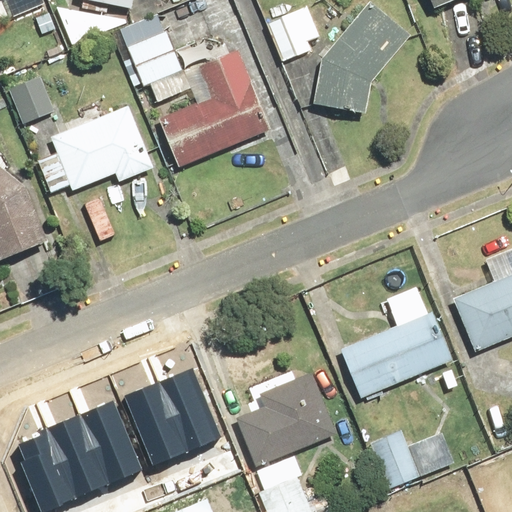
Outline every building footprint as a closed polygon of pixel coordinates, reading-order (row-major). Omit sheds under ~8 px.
[(44,3),(42,0),(5,0),(13,17),(44,3)] [(132,10),(134,0),(77,0),(132,10)] [(429,0),(434,11),(463,0),(429,0)] [(367,113),(371,83),(410,37),(369,3),(320,61),(313,106),(367,113)] [(284,14),(281,6),(266,10),(282,60),(309,52),(307,45),(321,41),(310,6),(284,14)] [(158,14),(120,30),(143,85),(181,70),(158,14)] [(159,120),(179,169),(272,133),(239,51),(197,67),(210,99),(159,120)] [(41,76),(8,90),(22,123),(55,109),(41,76)] [(128,109),(50,138),(71,194),(115,178),(118,186),(152,174),(128,109)] [(0,262),(48,244),(27,189),(0,168),(0,262)] [(511,276),(453,301),(476,356),(511,341),(511,276)] [(341,352),(361,401),(452,364),(432,315),(341,352)] [(235,422),(254,468),(336,436),(309,370),(258,391),(265,410),(235,422)] [(127,396),(154,466),(219,441),(192,371),(127,396)] [(21,462),(41,511),(49,511),(148,472),(117,398),(36,431),(38,437),(18,445),(24,460),(21,462)] [(401,432),(371,444),(387,485),(418,473),(408,448),(401,432)] [(441,435),(408,448),(418,473),(419,476),(452,462),(441,435)] [(302,475),(260,493),(267,511),(316,511),(317,511),(302,475)] [(211,511),(208,501),(177,511),(211,511)]
